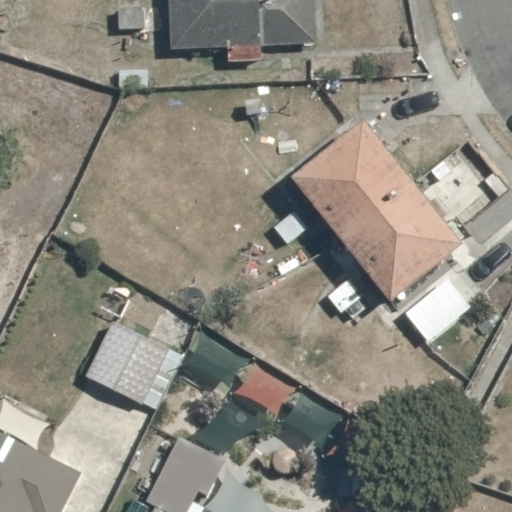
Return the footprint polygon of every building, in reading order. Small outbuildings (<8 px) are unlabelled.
[(316,51),(316,0),(174,0),(174,54),(228,54),(228,67),(266,67),(266,51),(316,51)] [(450,218),(442,225),(370,134),(299,191),(305,199),(271,226),(288,248),(322,220),(356,262),(321,290),(350,326),(384,298),(396,313),(400,309),(429,346),(472,313),(460,298),(493,272),(450,218)] [(86,382),(147,406),(155,410),(161,398),(184,408),(199,374),(181,366),(199,328),(158,309),(144,341),(111,326),(86,382)] [(379,356),(347,336),(320,378),(351,399),(379,356)] [(64,511),(81,476),(0,437),(0,511),(64,511)]
